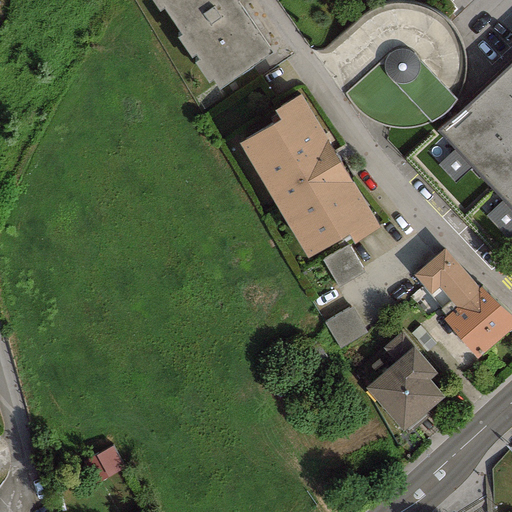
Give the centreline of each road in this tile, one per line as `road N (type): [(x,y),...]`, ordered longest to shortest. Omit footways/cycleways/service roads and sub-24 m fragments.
road 1 (secondary): [(511,400),(386,511)]
road 2 (unknown): [(37,511),(0,384)]
